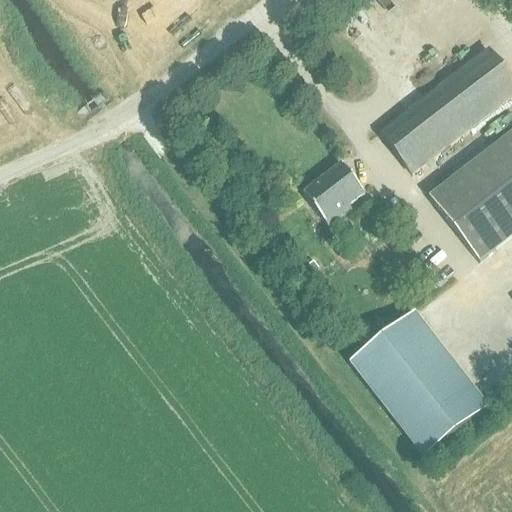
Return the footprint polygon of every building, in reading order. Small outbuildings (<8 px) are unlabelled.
[(380,137),(413,178),(511,100),(511,85),(487,54),(380,137)] [(511,136),(430,201),(474,257),(479,264),(488,257),(511,238),(511,136)] [(342,167),(303,197),(326,226),(330,232),(341,224),(343,227),(355,218),(348,209),(364,196),(342,167)] [(329,232),(347,256),(359,247),(341,224),(329,232)] [(424,461),(488,411),(414,316),(350,366),(424,461)]
